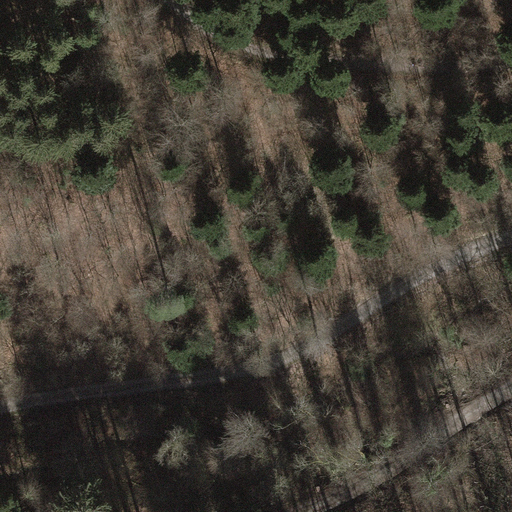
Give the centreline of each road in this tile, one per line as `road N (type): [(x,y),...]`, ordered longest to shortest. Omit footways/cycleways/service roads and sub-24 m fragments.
road 1 (track): [(0,409),(25,398),(160,384),(307,351),(392,292),(511,239)]
road 2 (track): [(165,0),(207,31),(272,58),(448,68),(511,57)]
road 3 (track): [(511,388),(310,511)]
